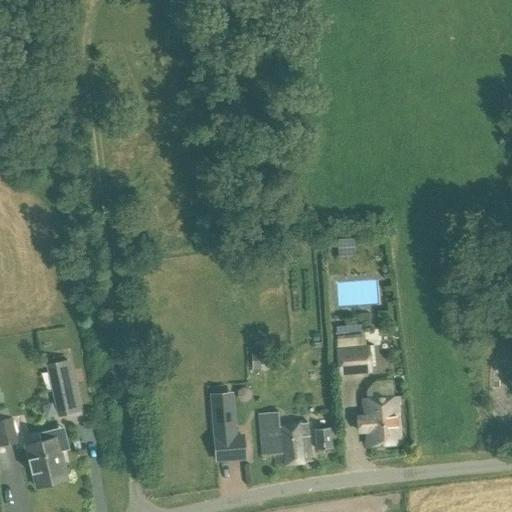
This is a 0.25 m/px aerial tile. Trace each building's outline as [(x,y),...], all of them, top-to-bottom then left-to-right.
[(338,258),(355,257),(354,244),(337,245),(338,258)] [(375,347),(340,349),(341,373),(372,371),(372,365),(377,365),(375,347)] [(267,351),(250,352),(251,371),(268,370),(267,351)] [(67,360),(44,365),(56,419),(79,413),(67,360)] [(397,397),(365,399),(366,417),(358,418),(359,431),(367,430),(368,446),(401,444),(397,397)] [(308,423),(279,427),(278,413),(260,414),(261,429),(263,455),(276,454),(277,465),(312,462),(308,423)] [(12,418),(0,420),(0,445),(17,441),(12,418)] [(318,450),(333,448),(330,428),(315,430),(318,450)] [(243,437),(221,438),(213,439),(215,461),(245,458),(243,437)] [(57,438),(52,439),(27,446),(37,487),(67,480),(57,438)]
